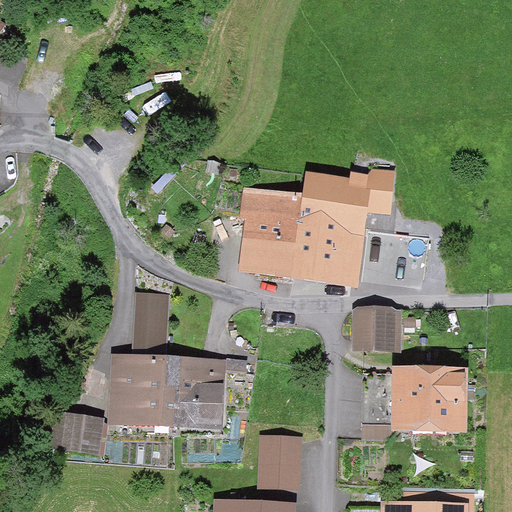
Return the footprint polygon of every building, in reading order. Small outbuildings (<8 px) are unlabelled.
[(306,199),(295,277),(358,286),(372,185),(309,176),(306,199)] [(295,277),(306,199),(252,192),(241,270),(295,277)] [(373,351),(374,313),(356,312),(354,351),(373,351)] [(374,313),(373,351),(399,352),(400,314),(374,313)] [(170,425),(173,361),(115,358),(112,423),(170,425)] [(173,361),(170,425),(222,428),(224,385),(246,386),(247,364),(173,361)] [(469,373),(365,369),(363,432),(467,435),(469,373)] [(60,448),(94,454),(99,419),(65,414),(60,448)] [(300,443),(266,440),(262,481),(296,485),(300,443)] [(403,508),(383,508),(383,511),(470,511),(471,497),(403,496),(403,508)]
